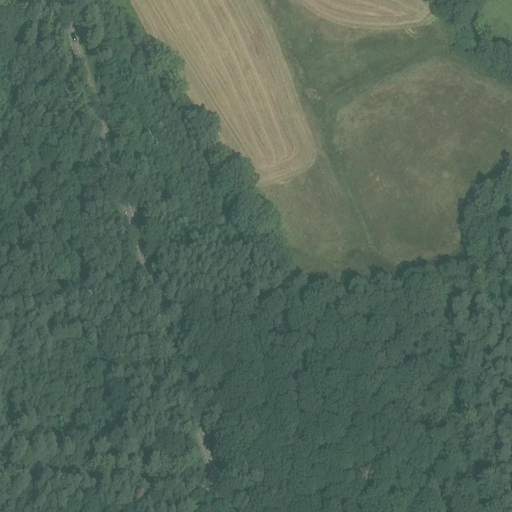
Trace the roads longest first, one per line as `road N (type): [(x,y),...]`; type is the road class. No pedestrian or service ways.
road 1 (tertiary): [(213,487),(47,0)]
road 2 (unclassified): [(0,472),(213,487)]
